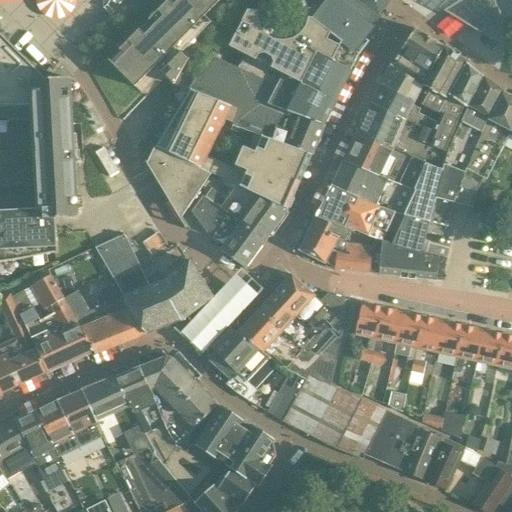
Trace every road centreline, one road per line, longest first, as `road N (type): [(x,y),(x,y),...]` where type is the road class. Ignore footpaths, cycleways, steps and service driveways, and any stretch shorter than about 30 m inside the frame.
road 1 (residential): [(403,8),(277,256)]
road 2 (residential): [(511,309),(365,289),(310,275),(277,256)]
road 3 (residential): [(238,297),(189,250),(116,136)]
road 4 (residential): [(175,339),(0,411)]
road 5 (residential): [(116,136),(78,72),(9,5),(0,6)]
road 6 (residential): [(296,439),(446,511)]
road 7 (residential): [(175,339),(226,397),(296,439)]
road 8 (residential): [(511,80),(403,8)]
